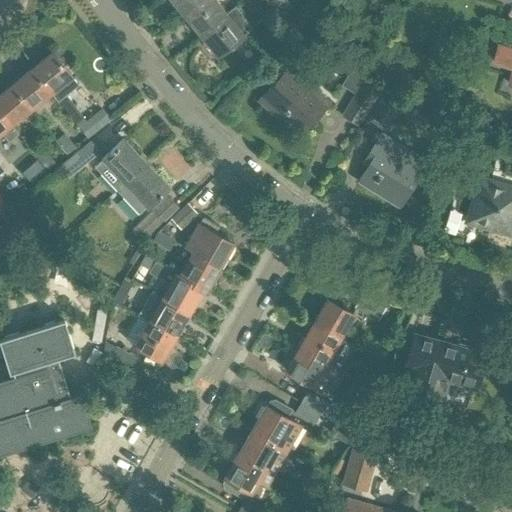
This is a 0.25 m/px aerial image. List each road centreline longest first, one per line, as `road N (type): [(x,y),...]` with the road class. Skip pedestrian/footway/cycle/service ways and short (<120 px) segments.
road 1 (residential): [(137,511),(295,224)]
road 2 (residential): [(295,224),(91,0)]
road 3 (residential): [(511,297),(295,224)]
